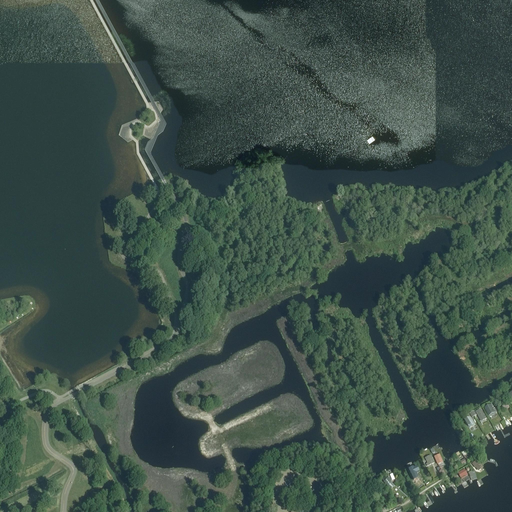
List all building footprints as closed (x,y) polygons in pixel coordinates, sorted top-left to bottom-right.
[(490,416),(496,412),(495,409),(494,409),(492,404),(485,408),(490,416)] [(483,414),(484,414),(483,412),(482,412),(481,410),(476,413),(481,422),(485,420),(486,420),(483,414)] [(475,423),(471,416),(464,421),(468,427),(475,423)] [(465,456),(463,457),(465,459),(459,462),(462,466),(469,461),(468,459),(471,458),(469,454),(465,456)] [(439,455),(434,457),(437,465),(443,463),(439,455)] [(425,459),(427,464),(426,464),(427,466),(434,463),(431,456),(425,459)] [(475,468),(478,472),(483,468),(477,460),(472,464),(475,469),(475,468)] [(418,473),(416,468),(409,472),(413,480),(418,478),(416,474),(418,473)] [(457,474),(460,478),(464,476),(465,477),(468,476),(464,470),(457,474)] [(391,482),(392,481),(389,478),(384,483),(390,490),(395,486),(391,482)]
